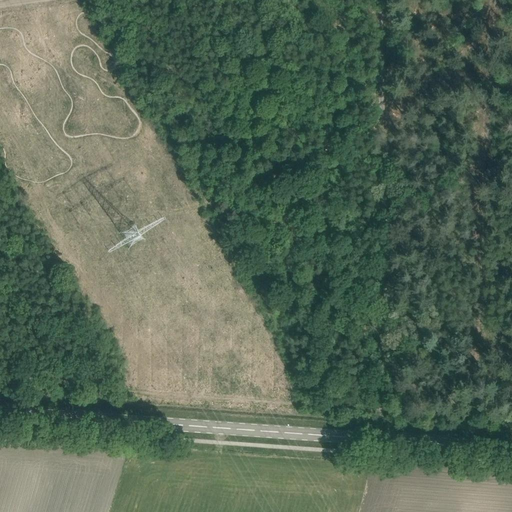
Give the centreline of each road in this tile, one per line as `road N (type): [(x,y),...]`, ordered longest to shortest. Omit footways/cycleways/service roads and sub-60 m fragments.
road 1 (secondary): [(0,411),(511,448)]
road 2 (track): [(386,422),(385,127)]
